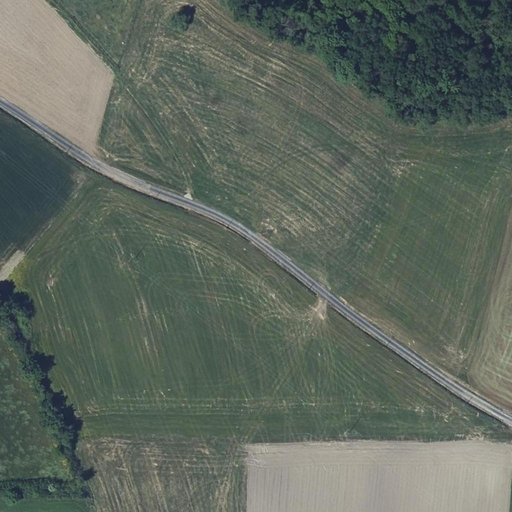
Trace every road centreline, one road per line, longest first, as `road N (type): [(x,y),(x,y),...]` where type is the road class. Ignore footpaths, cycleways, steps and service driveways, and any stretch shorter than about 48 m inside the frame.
road 1 (unclassified): [(0,102),(103,169),(222,219),(511,421)]
road 2 (track): [(50,0),(143,100),(202,210)]
